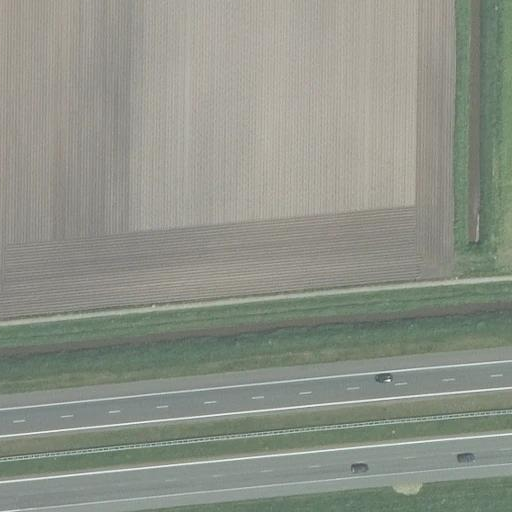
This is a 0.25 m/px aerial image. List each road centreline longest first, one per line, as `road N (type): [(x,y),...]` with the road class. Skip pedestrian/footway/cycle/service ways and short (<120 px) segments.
road 1 (motorway): [(0,499),(511,450)]
road 2 (motorway): [(511,377),(0,424)]
